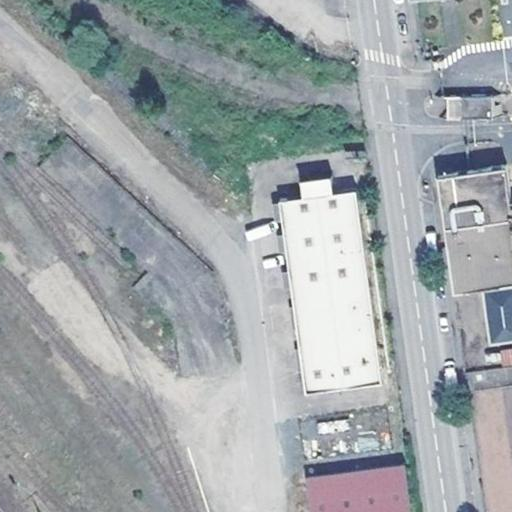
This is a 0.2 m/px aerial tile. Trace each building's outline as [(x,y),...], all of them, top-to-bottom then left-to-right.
[(511,116),(511,95),(455,96),(455,117),(511,116)] [(455,117),(455,96),(438,96),(438,117),(455,117)] [(494,165),(439,173),(455,289),(466,369),(511,362),(511,198),(507,164),(494,165)] [(281,198),(306,391),(384,380),(357,188),(336,191),(333,173),(300,178),(302,195),(281,198)] [(486,511),(511,511),(511,383),(469,389),(486,511)] [(412,511),(405,461),(305,476),(310,511),(412,511)]
